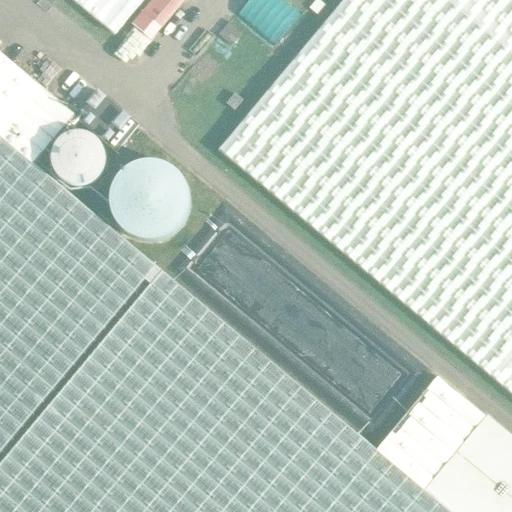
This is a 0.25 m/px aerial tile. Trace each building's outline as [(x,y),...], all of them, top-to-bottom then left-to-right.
[(73,0),(115,35),(144,0),(73,0)] [(151,42),(186,0),(152,0),(131,25),(151,42)] [(511,394),(511,0),(345,0),(220,151),(511,394)] [(251,0),(238,16),(275,47),(301,16),(281,0),(251,0)] [(151,285),(162,272),(33,165),(74,116),(0,53),(0,454),(145,280),(151,285)] [(76,120),(117,152),(140,124),(98,91),(76,120)] [(235,112),(243,101),(234,95),(226,105),(235,112)] [(363,440),(162,272),(151,285),(0,466),(0,511),(449,511),(426,492),(487,418),(439,378),(378,452),(363,440)] [(426,492),(449,511),(511,511),(511,437),(488,417),(487,418),(426,492)]
